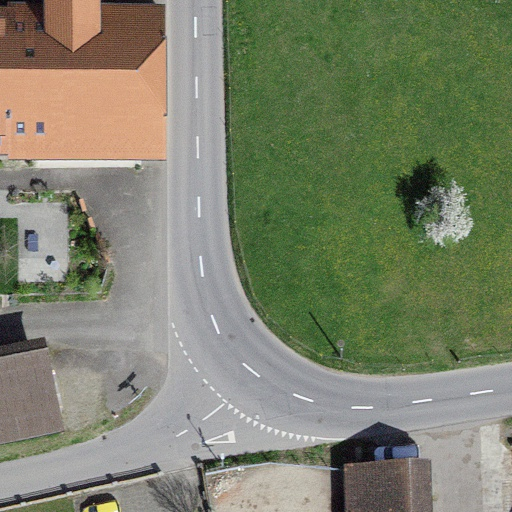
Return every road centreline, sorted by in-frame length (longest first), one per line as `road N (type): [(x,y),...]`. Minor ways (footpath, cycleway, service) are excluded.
road 1 (tertiary): [(256,374),(212,320),(200,272),(192,0)]
road 2 (residential): [(256,374),(178,431),(0,482)]
road 3 (tertiary): [(511,389),(342,406),(256,374)]
